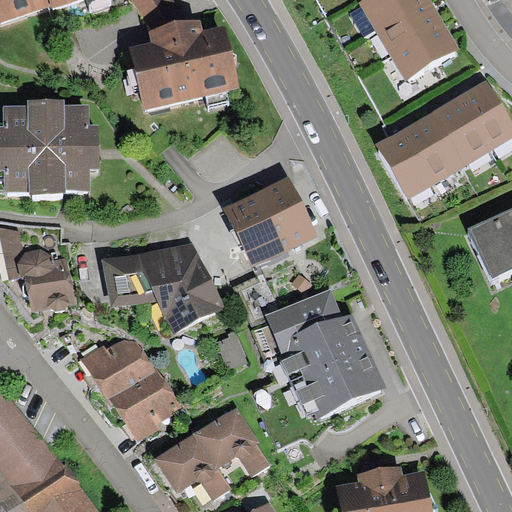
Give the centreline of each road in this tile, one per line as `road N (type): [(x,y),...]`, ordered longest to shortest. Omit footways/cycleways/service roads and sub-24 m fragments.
road 1 (secondary): [(249,0),(503,511)]
road 2 (residential): [(148,511),(0,318)]
